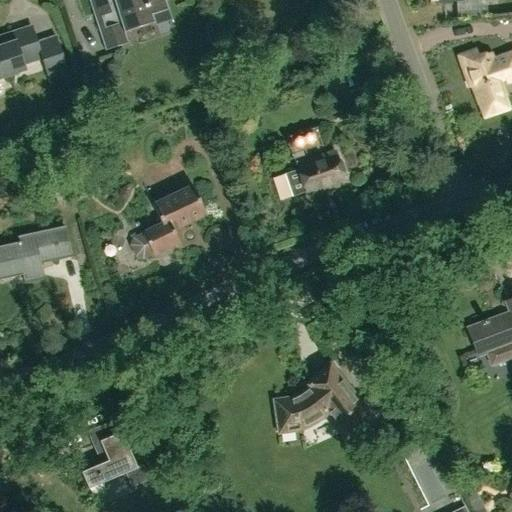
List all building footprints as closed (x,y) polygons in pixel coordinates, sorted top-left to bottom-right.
[(90,0),(89,1),(106,51),(129,44),(125,33),(155,23),(152,16),(169,10),(165,0),(90,0)] [(362,26),(351,29),(356,45),(367,41),(362,26)] [(41,60),(31,27),(6,35),(10,46),(0,48),(0,80),(25,72),(23,66),(41,60)] [(475,51),(458,57),(465,79),(469,78),(483,119),(509,110),(498,80),(511,74),(511,53),(491,61),(489,55),(478,58),(475,51)] [(354,72),(365,100),(385,92),(374,64),(354,72)] [(101,67),(86,73),(90,84),(105,78),(101,67)] [(286,138),(297,170),(297,172),(285,176),(292,196),(304,192),(304,194),(344,180),(335,153),(326,156),(316,128),(286,138)] [(56,150),(60,162),(77,157),(73,144),(56,150)] [(207,216),(192,186),(153,205),(162,224),(132,238),(130,246),(135,258),(143,260),(152,256),(153,257),(180,244),(173,230),(181,226),(184,227),(207,216)] [(0,247),(0,279),(23,274),(25,284),(42,280),(38,262),(70,255),(64,228),(19,238),(20,243),(0,247)] [(509,314),(467,330),(477,356),(487,352),(492,364),(511,355),(511,299),(505,303),(509,314)] [(277,402),(274,403),(279,433),(302,429),(302,431),(306,430),(318,424),(327,417),(341,435),(348,429),(368,413),(327,364),(301,384),(306,390),(298,395),(277,402)] [(426,413),(417,394),(395,403),(405,423),(426,413)] [(81,472),(89,489),(125,473),(131,487),(149,479),(147,475),(150,474),(147,467),(144,468),(143,464),(137,467),(121,432),(126,430),(120,417),(87,431),(93,446),(100,442),(108,461),(81,472)] [(421,446),(443,498),(471,487),(450,434),(421,446)] [(464,496),(472,511),(486,511),(475,490),(464,496)]
